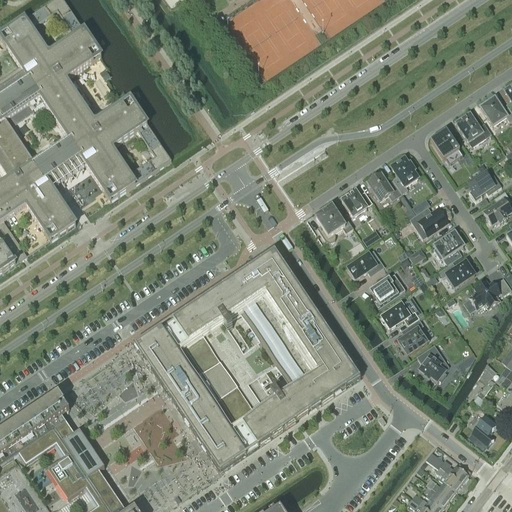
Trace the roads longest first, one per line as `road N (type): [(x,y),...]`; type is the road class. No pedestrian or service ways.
road 1 (residential): [(0,404),(221,255),(225,244),(207,215)]
road 2 (tertiary): [(246,188),(318,142),(382,128),(511,42)]
road 3 (tertiary): [(484,0),(232,168)]
road 4 (tertiary): [(232,168),(0,324)]
road 5 (residential): [(246,188),(385,393)]
road 6 (tertiary): [(0,351),(207,215)]
road 7 (residential): [(413,137),(487,255)]
road 8 (residential): [(321,436),(208,511)]
road 9 (residential): [(306,209),(413,137)]
